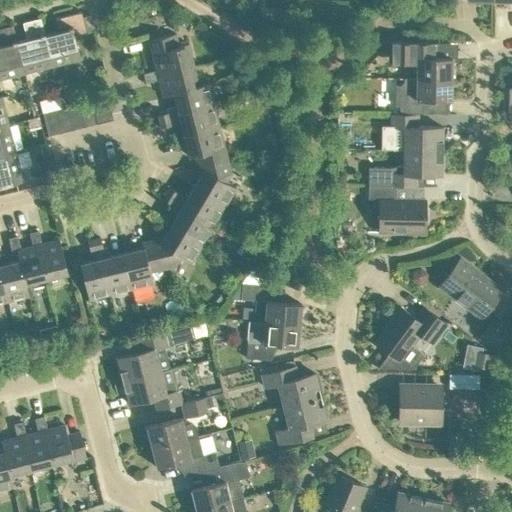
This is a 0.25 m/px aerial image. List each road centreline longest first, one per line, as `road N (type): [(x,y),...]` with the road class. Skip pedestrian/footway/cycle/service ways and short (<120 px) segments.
road 1 (residential): [(511,474),(398,463),(365,430),(343,346),(346,306),(360,277),(395,255)]
road 2 (residential): [(94,0),(143,175),(130,201),(81,216),(46,192),(0,203)]
road 3 (residential): [(511,266),(483,241),(474,213),(486,49),(511,43)]
road 4 (residential): [(146,511),(110,485),(88,395),(75,379),(54,376),(0,390)]
